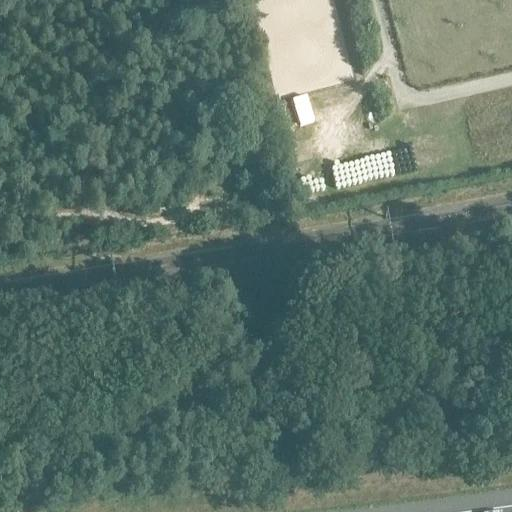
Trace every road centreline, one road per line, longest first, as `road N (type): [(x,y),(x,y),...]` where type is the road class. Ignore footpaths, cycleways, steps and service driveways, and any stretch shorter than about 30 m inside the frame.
road 1 (track): [(303,170),(282,231),(381,203),(511,181)]
road 2 (track): [(375,0),(388,54),(303,170)]
